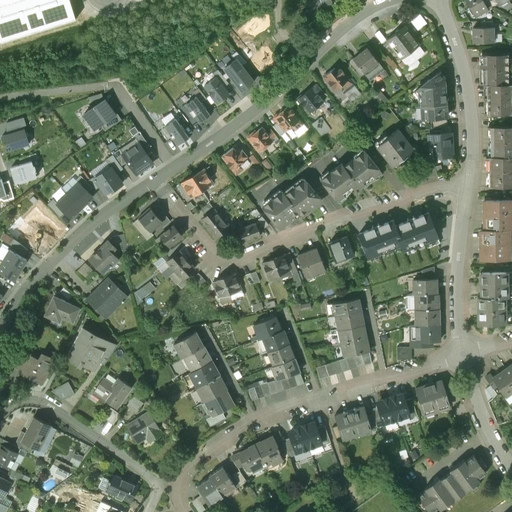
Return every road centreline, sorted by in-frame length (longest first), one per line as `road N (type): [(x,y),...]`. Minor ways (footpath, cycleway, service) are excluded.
road 1 (residential): [(153,181),(219,259),(373,204),(469,182)]
road 2 (residential): [(391,0),(172,169)]
road 3 (residential): [(149,511),(152,477),(49,403),(26,396),(0,417)]
road 4 (residential): [(153,181),(56,257),(0,333)]
road 5 (residential): [(469,182),(466,95),(434,0)]
road 6 (residential): [(462,352),(457,287),(469,182)]
road 7 (residential): [(184,511),(177,492),(183,471),(255,422)]
road 8 (residential): [(511,469),(482,420),(462,352)]
